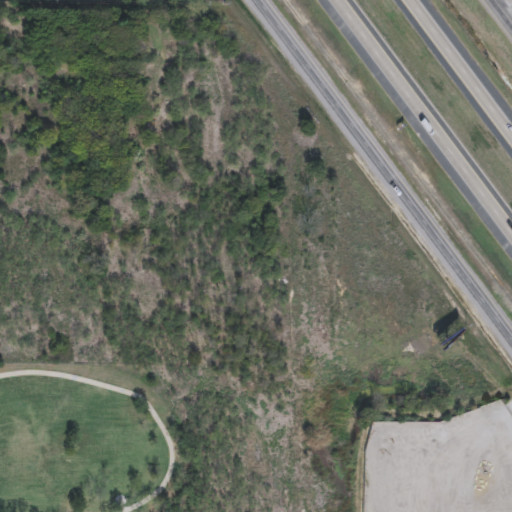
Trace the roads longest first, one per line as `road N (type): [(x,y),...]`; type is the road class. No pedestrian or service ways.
road 1 (secondary): [(241,0),(511,350)]
road 2 (motorway): [(342,0),(511,225)]
road 3 (motorway): [(511,136),(408,0)]
